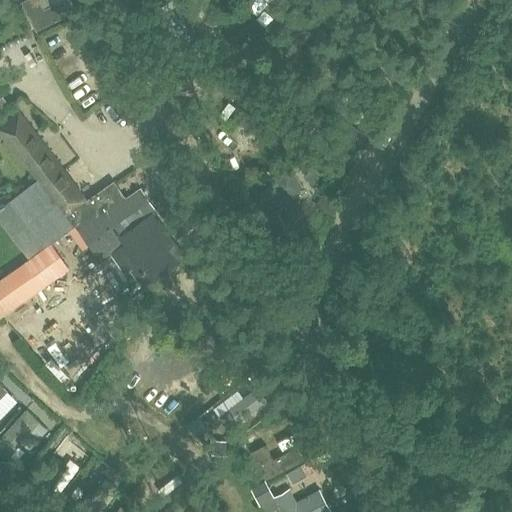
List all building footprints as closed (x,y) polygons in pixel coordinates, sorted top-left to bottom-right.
[(61,0),(44,9),(39,0),(24,0),(22,1),(36,30),(77,10),(72,0),(61,0)] [(175,0),(173,0),(146,16),(170,56),(198,39),(175,0)] [(317,25),(305,14),(296,6),(268,38),(289,56),(317,25)] [(3,95),(0,97),(0,111),(10,104),(3,95)] [(292,133),(249,99),(233,118),(277,152),(292,133)] [(9,201),(28,225),(20,231),(37,254),(45,248),(74,226),(66,215),(85,201),(84,199),(85,198),(72,182),(71,180),(41,140),(41,141),(19,112),(0,127),(0,128),(17,150),(16,150),(38,179),(9,201)] [(351,159),(366,133),(334,114),(319,140),(351,159)] [(373,115),(369,122),(375,126),(379,119),(373,115)] [(291,206),(286,198),(301,189),(300,188),(289,171),(289,170),(274,179),(276,182),(249,198),(275,243),(291,234),(279,213),(291,206)] [(85,201),(66,215),(74,226),(100,260),(112,251),(127,272),(126,273),(127,273),(132,269),(143,284),(184,255),(155,215),(154,213),(158,210),(142,188),(127,198),(114,180),(85,201)] [(25,262),(0,279),(0,314),(1,315),(65,271),(51,251),(28,266),(25,262)] [(230,377),(238,387),(257,372),(249,362),(230,377)] [(252,399),(266,377),(255,370),(241,392),(252,399)] [(291,491),(278,498),(285,511),(328,511),(333,510),(322,491),(299,504),(291,491)]
